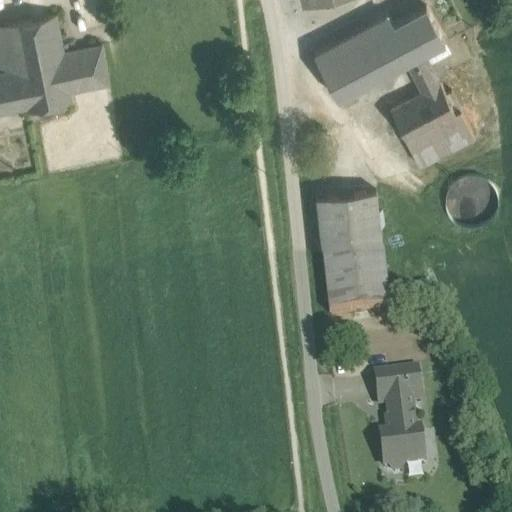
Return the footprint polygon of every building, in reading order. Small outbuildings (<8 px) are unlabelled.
[(380,17),(404,63),(406,62),(424,52),(444,42),(426,6),(393,23),(388,13),(380,17)] [(0,112),(25,107),(26,110),(72,100),(71,92),(109,84),(102,45),(63,53),(55,14),(0,25),(0,112)] [(404,63),(380,17),(314,53),(338,98),(404,63)] [(424,52),(406,62),(421,91),(390,108),(419,165),(474,137),(451,90),(446,93),(440,82),(439,82),(437,77),(429,62),(424,52)] [(440,56),(429,62),(437,77),(448,71),(440,56)] [(362,99),(356,89),(338,98),(343,109),(362,99)] [(447,194),(448,209),(459,221),(474,225),(488,219),(496,206),(495,190),(485,178),(470,174),(455,180),(447,194)] [(330,315),(389,309),(376,190),(316,196),(330,315)] [(380,406),(387,405),(411,402),(420,401),(416,370),(376,375),(380,406)] [(405,466),(424,464),(420,430),(415,431),(411,402),(387,405),(391,434),(380,436),(385,469),(388,468),(394,473),(401,472),(405,466)]
